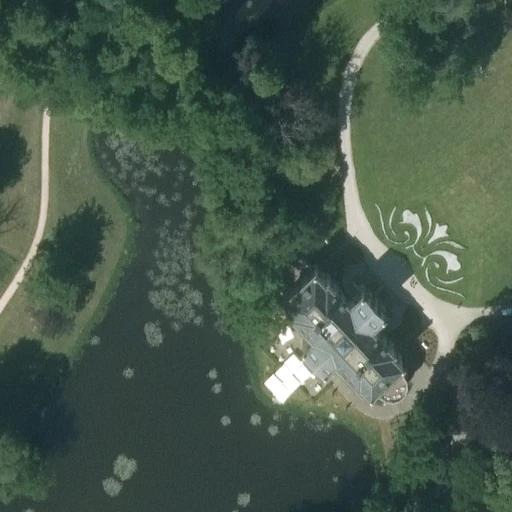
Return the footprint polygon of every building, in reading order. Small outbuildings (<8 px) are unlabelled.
[(297,172),(303,167),(298,161),(292,166),(297,172)] [(287,168),(281,173),(290,184),(296,178),(287,168)] [(461,291),(463,251),(429,249),(427,289),(461,291)] [(311,266),(306,261),(303,258),(299,256),(296,255),(293,255),(289,256),(286,257),(283,260),(281,263),(280,267),(279,271),(280,274),(282,278),(290,287),(282,294),(293,306),(290,307),(312,331),(301,341),(323,364),(334,354),(357,378),(359,376),(369,387),(372,385),(375,388),(377,390),(380,392),(383,394),(386,395),(389,395),(392,395),(397,393),(400,391),(403,389),(405,386),(407,379),(407,380),(408,376),(407,372),(405,369),(399,361),(401,358),(390,347),(393,344),(371,321),(385,309),(361,284),(348,295),(326,274),(324,275),(313,264),(311,266)] [(319,369),(298,386),(308,398),(329,380),(319,369)]
